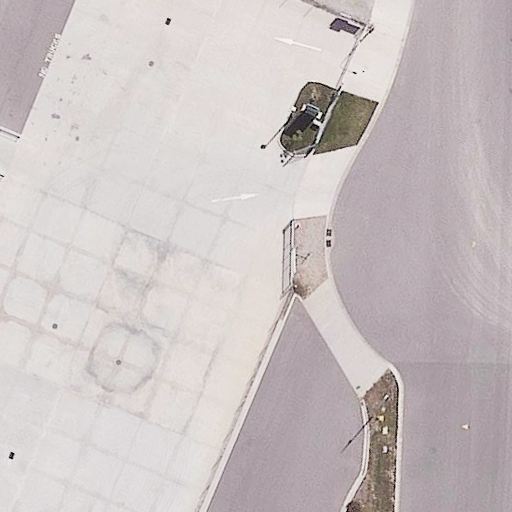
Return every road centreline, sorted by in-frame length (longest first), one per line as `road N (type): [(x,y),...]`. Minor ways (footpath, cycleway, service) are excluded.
road 1 (residential): [(468,229),(457,511)]
road 2 (residential): [(468,229),(477,0)]
